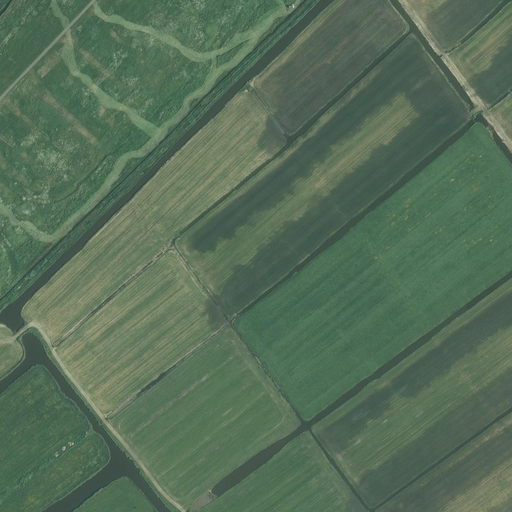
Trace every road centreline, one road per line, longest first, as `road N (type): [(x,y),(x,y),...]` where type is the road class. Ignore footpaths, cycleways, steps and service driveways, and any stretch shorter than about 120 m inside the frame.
road 1 (track): [(9,340),(30,325),(40,328),(67,375),(183,511)]
road 2 (track): [(403,0),(511,143)]
